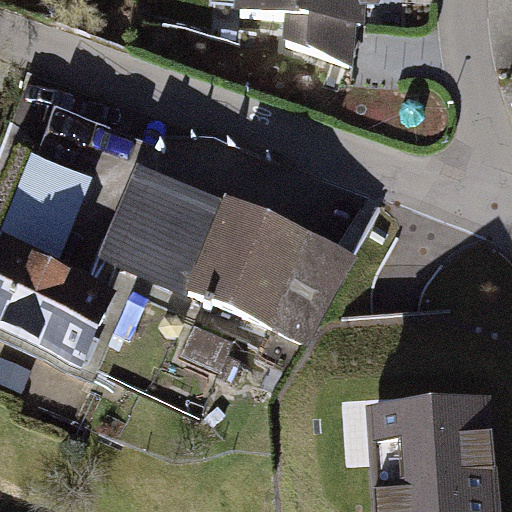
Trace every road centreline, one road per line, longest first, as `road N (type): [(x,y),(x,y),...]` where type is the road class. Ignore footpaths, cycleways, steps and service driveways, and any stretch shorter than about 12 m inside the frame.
road 1 (residential): [(0,38),(482,207)]
road 2 (residential): [(482,207),(485,128),(466,0)]
